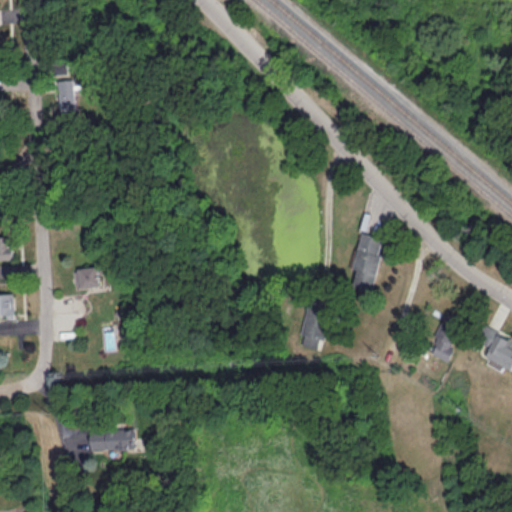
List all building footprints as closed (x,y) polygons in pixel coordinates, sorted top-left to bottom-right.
[(75,109),(74,77),(59,78),(60,109),(75,109)] [(383,238),(361,232),(352,268),(355,268),(351,286),(371,290),(383,238)] [(0,235),(0,258),(13,258),(12,235),(0,235)] [(82,287),(102,284),(98,264),(78,267),(82,287)] [(0,314),(15,314),(14,292),(0,292),(0,314)] [(322,347),(328,307),(307,304),(301,344),(322,347)] [(463,322),(443,314),(428,351),(448,359),(463,322)] [(485,354),(510,369),(511,364),(511,339),(485,324),(477,338),(490,345),(485,354)] [(91,429),(92,449),(131,448),(130,442),(136,441),(136,428),(91,429)]
